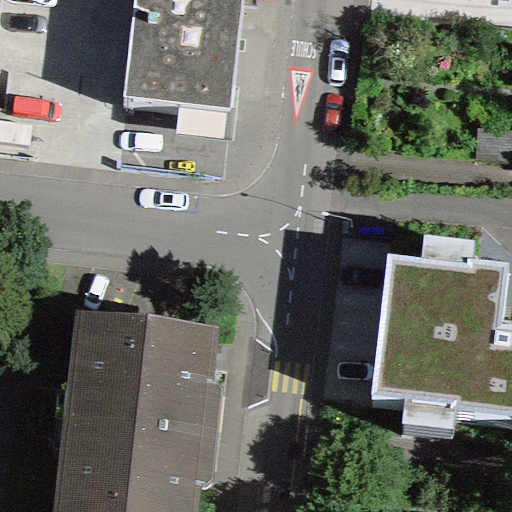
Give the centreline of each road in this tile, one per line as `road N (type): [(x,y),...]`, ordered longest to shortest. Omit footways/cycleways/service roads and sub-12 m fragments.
road 1 (residential): [(291,239),(0,207)]
road 2 (residential): [(262,511),(291,239)]
road 3 (residential): [(291,239),(316,0)]
road 4 (unknown): [(297,184),(496,210),(511,221)]
